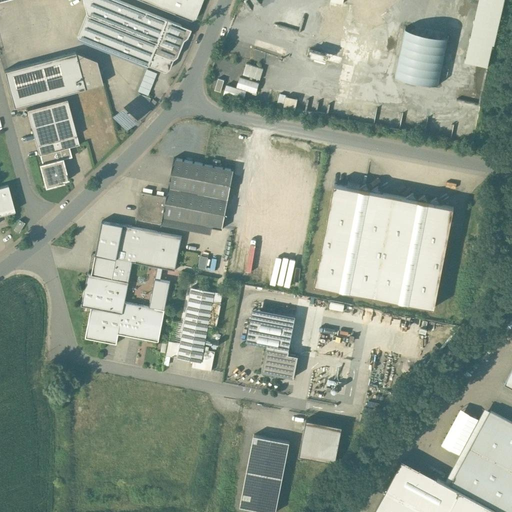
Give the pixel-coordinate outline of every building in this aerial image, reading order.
[(166,19),(118,0),(82,0),(86,14),(156,42),(166,19)] [(140,0),(188,19),(193,17),(199,0),(140,0)] [(478,0),(465,60),(490,66),(504,0),(478,0)] [(156,42),(86,14),(77,36),(147,65),(147,64),(153,51),(156,42)] [(153,51),(172,59),(177,56),(183,40),(187,37),(191,29),(166,19),(156,42),(153,51)] [(448,37),(406,28),(396,74),(438,83),(448,37)] [(341,58),(312,50),(310,55),(339,64),(341,58)] [(75,51),(4,70),(14,106),(84,88),(75,51)] [(75,51),(84,88),(102,83),(96,60),(75,51)] [(172,59),(153,51),(147,64),(164,71),(169,68),(172,59)] [(263,68),(246,63),(243,74),(259,79),(263,68)] [(156,72),(146,68),(137,91),(147,94),(156,72)] [(259,83),(240,77),(237,86),(256,92),(259,83)] [(218,79),(215,89),(220,91),(224,80),(218,79)] [(246,90),(227,84),(224,94),(243,100),(246,90)] [(297,98),(286,96),(283,107),(295,109),(297,98)] [(66,99),(26,109),(36,145),(76,135),(66,99)] [(132,109),(113,111),(114,123),(133,122),(132,109)] [(76,135),(36,145),(39,155),(40,155),(69,147),(79,144),(76,135)] [(69,147),(40,155),(42,163),(62,158),(63,159),(71,156),(69,147)] [(234,169),(174,157),(166,197),(162,217),(163,217),(212,226),(222,228),(234,169)] [(42,163),(39,164),(45,187),(64,182),(63,180),(68,179),(63,159),(62,158),(42,163)] [(406,197),(382,193),(377,186),(370,190),(365,183),(359,188),(334,183),(314,283),(434,307),(454,207),(441,204),(436,197),(429,202),(424,195),(417,200),(412,193),(406,197)] [(7,185),(0,186),(0,214),(14,210),(7,185)] [(166,197),(141,192),(136,218),(161,223),(163,217),(162,217),(166,197)] [(212,226),(163,217),(161,223),(211,233),(212,226)] [(24,223),(19,220),(14,229),(19,232),(24,223)] [(102,220),(95,254),(132,261),(157,266),(163,267),(175,269),(181,236),(102,220)] [(91,253),(88,273),(128,281),(132,261),(95,254),(91,253)] [(157,266),(155,278),(160,279),(163,267),(157,266)] [(128,281),(88,273),(81,305),(91,307),(85,337),(116,343),(118,333),(158,341),(165,309),(149,306),(125,301),(128,281)] [(155,278),(149,306),(165,309),(170,281),(160,279),(155,278)] [(215,291),(191,287),(180,342),(177,357),(193,360),(201,362),(203,348),(208,325),(213,300),(215,291)] [(215,291),(213,300),(220,302),(222,293),(215,291)] [(220,302),(213,300),(208,325),(216,327),(221,302),(220,302)] [(253,307),(246,340),(267,344),(289,349),(295,315),(253,307)] [(166,355),(177,357),(180,342),(169,340),(166,355)] [(288,353),(289,349),(267,344),(262,371),(294,377),(298,355),(288,353)] [(215,351),(203,348),(201,362),(193,360),(191,366),(211,370),(215,351)] [(511,511),(511,421),(490,410),(450,485),(460,490),(502,511),(511,511)] [(342,426),(306,419),(300,454),(335,461),(342,426)] [(289,441),(254,434),(240,505),(275,511),(289,441)] [(448,511),(460,490),(450,485),(402,459),(373,511),(448,511)] [(502,511),(460,490),(448,511),(502,511)]
